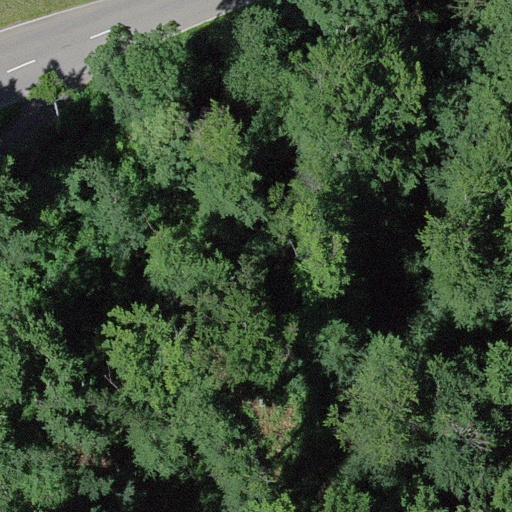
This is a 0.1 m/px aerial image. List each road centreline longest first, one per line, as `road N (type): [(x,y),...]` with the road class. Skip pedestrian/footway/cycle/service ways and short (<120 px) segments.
road 1 (tertiary): [(190,0),(0,74)]
road 2 (track): [(0,135),(83,39)]
